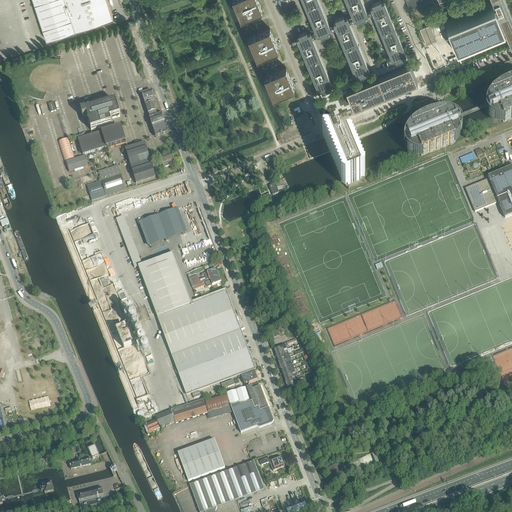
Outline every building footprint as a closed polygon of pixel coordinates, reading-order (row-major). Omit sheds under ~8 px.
[(33,0),(47,40),(114,19),(107,0),(33,0)] [(233,0),(241,19),(252,14),(263,10),(258,0),(233,0)] [(302,0),(306,8),(317,36),(320,35),(321,37),(325,36),(330,34),(328,31),(331,30),(318,0),(302,0)] [(345,0),(354,21),(357,20),(358,22),(362,20),(366,19),(365,16),(368,15),(362,0),(345,0)] [(373,6),(370,7),(392,60),(395,59),(396,62),(400,60),(404,58),(403,56),(406,55),(395,28),(384,2),(382,3),(381,0),(377,2),(372,4),(373,6)] [(492,0),(493,1),(492,1),(492,0),(445,20),(451,34),(452,34),(457,47),(456,47),(459,54),(460,55),(461,59),(484,49),(508,39),(509,39),(509,40),(510,43),(511,46),(511,45),(511,21),(503,0),(405,0),(409,7),(409,8),(410,11),(416,8),(423,5),(426,4),(426,7),(434,4),(433,1),(435,1),(436,0),(438,0),(439,1),(441,5),(445,3),(443,0),(492,0)] [(340,17),(335,19),(336,22),(333,23),(355,76),(358,75),(359,77),(363,75),(368,74),(367,71),(369,70),(358,42),(347,17),(345,18),(344,16),(340,17)] [(444,29),(445,29),(442,21),(435,24),(438,32),(442,30),(441,29),(443,28),(444,29)] [(431,25),(419,29),(420,31),(423,37),(426,45),(430,43),(429,41),(436,38),(431,25)] [(249,37),(258,58),(268,53),(279,49),(278,47),(275,40),(270,28),(259,32),(249,37)] [(330,86),(332,85),(311,32),(308,33),(307,31),(303,33),(298,34),(299,37),(297,38),(307,64),(318,91),(321,90),(322,92),(327,91),(331,89),(330,86)] [(443,56),(436,59),(439,66),(436,68),(437,70),(447,65),(443,56)] [(348,90),(346,90),(352,105),(354,109),(356,108),(418,82),(410,64),(348,90)] [(276,72),(265,76),(274,97),(295,88),(294,86),(291,79),(286,67),(276,72)] [(511,86),(511,87),(507,88),(506,89),(504,89),(502,91),(500,92),(499,93),(497,94),(496,95),(495,96),(493,97),(492,99),(489,102),(488,103),(488,104),(487,105),(487,106),(487,107),(486,109),(486,110),(486,111),(486,112),(486,113),(486,114),(487,115),(487,116),(488,117),(489,118),(490,119),(491,120),(492,120),(492,121),(494,122),(495,122),(496,123),(497,123),(499,123),(504,123),(511,119),(511,86)] [(144,101),(144,103),(145,103),(146,107),(147,111),(148,115),(149,115),(150,119),(149,119),(150,123),(152,128),(155,138),(168,134),(165,124),(165,123),(165,122),(164,122),(164,120),(163,119),(157,101),(155,100),(154,100),(154,98),(153,95),(155,94),(153,89),(151,90),(151,91),(142,95),(144,101)] [(82,112),(81,113),(83,118),(87,117),(91,131),(92,131),(96,129),(97,129),(101,128),(102,128),(106,126),(107,126),(111,125),(112,125),(111,124),(110,120),(120,117),(116,102),(115,102),(113,103),(110,104),(110,103),(110,104),(105,105),(100,107),(96,108),(95,108),(91,110),(90,110),(86,111),(85,111),(83,112),(82,112)] [(455,144),(458,140),(459,139),(460,137),(461,136),(461,135),(461,134),(462,133),(462,132),(462,131),(462,130),(462,129),(462,128),(462,127),(461,126),(461,125),(460,124),(459,123),(458,122),(458,121),(457,121),(456,120),(455,120),(454,119),(453,119),(451,118),(450,118),(447,118),(446,118),(444,118),(442,118),(441,118),(439,118),(437,118),(436,119),(434,119),(433,119),(431,120),(430,120),(428,121),(425,122),(424,123),(423,123),(421,124),(420,125),(418,126),(417,127),(416,127),(415,128),(413,130),(412,131),(411,132),(409,133),(408,134),(408,135),(407,136),(407,137),(406,137),(406,138),(405,139),(405,141),(405,142),(404,143),(404,144),(404,145),(404,147),(405,148),(405,149),(405,150),(406,150),(406,151),(407,152),(408,153),(409,154),(410,154),(411,155),(412,156),(413,156),(415,156),(415,157),(416,157),(417,157),(422,157),(422,156),(454,143),(455,144)] [(324,138),(305,145),(310,158),(328,150),(330,151),(328,153),(331,155),(330,156),(332,158),(331,160),(334,162),(333,163),(335,165),(334,167),(337,169),(336,170),(338,172),(337,174),(340,176),(338,177),(341,179),(340,181),(342,183),(341,184),(346,187),(348,185),(361,179),(364,180),(365,174),(363,174),(364,171),(362,171),(362,167),(360,167),(361,164),(359,164),(359,160),(358,160),(358,157),(356,157),(357,153),(355,153),(355,150),(353,150),(354,147),(352,146),(352,143),(350,143),(351,141),(358,138),(353,126),(352,126),(345,129),(341,128),(341,130),(327,136),(326,135),(324,138)] [(97,132),(98,134),(78,140),(83,156),(126,143),(121,127),(101,133),(101,131),(97,132)] [(58,142),(64,162),(75,158),(69,139),(58,142)] [(145,143),(125,149),(136,184),(156,178),(151,163),(152,163),(150,158),(149,158),(145,143)] [(171,154),(160,159),(163,164),(164,168),(165,168),(175,164),(173,160),(173,159),(171,154)] [(473,154),(460,159),(462,165),(476,159),(473,154)] [(86,157),(66,163),(69,172),(89,167),(86,157)] [(101,182),(87,187),(92,201),(126,191),(118,166),(98,172),(101,182)] [(498,203),(500,208),(502,211),(503,214),(505,219),(511,215),(511,167),(488,177),(489,180),(487,181),(487,180),(466,189),(465,189),(475,212),(476,212),(496,204),(498,203)] [(272,194),(273,196),(279,193),(275,184),(269,187),(270,189),(272,194)] [(9,225),(7,219),(0,221),(0,222),(2,227),(9,225)] [(15,235),(24,260),(24,261),(26,262),(27,262),(28,261),(29,260),(29,259),(19,234),(18,233),(16,233),(15,234),(15,235)] [(175,263),(141,276),(186,395),(254,369),(225,292),(191,305),(175,263)] [(207,273),(198,276),(199,278),(202,277),(204,276),(205,278),(218,274),(216,269),(207,273)] [(206,281),(202,282),(203,284),(204,283),(204,284),(219,278),(218,274),(205,278),(206,281)] [(219,278),(204,284),(205,283),(207,288),(212,285),(221,282),(219,278)] [(299,293),(293,295),(301,315),(307,313),(299,293)] [(286,346),(274,350),(275,354),(287,350),(286,346)] [(287,350),(275,354),(277,358),(288,354),(287,350)] [(288,354),(277,358),(278,362),(290,358),(288,354)] [(290,358),(278,362),(280,366),(291,362),(290,358)] [(291,362),(280,366),(281,370),(294,366),(294,364),(292,364),(291,362)] [(294,366),(281,370),(283,374),(291,371),(296,369),(295,365),(294,366)] [(291,371),(283,374),(284,378),(296,374),(297,374),(298,373),(296,369),(291,371)] [(257,380),(254,372),(254,371),(241,377),(244,385),(257,380)] [(297,376),(298,376),(297,374),(296,374),(284,378),(286,382),(297,378),(298,378),(297,376)] [(297,378),(286,382),(287,386),(299,382),(298,378),(297,378)] [(233,380),(222,385),(223,389),(235,385),(233,380)] [(299,382),(287,386),(289,390),(301,386),(299,382)] [(247,388),(227,394),(230,407),(231,407),(241,434),(256,428),(260,429),(272,424),(273,424),(274,422),(274,421),(269,408),(268,408),(265,399),(260,387),(260,386),(252,389),(251,386),(247,388)] [(226,394),(205,400),(209,412),(230,406),(226,394)] [(171,411),(155,418),(157,421),(150,424),(144,426),(146,430),(148,436),(155,433),(154,432),(156,431),(157,432),(159,431),(160,429),(175,423),(176,424),(208,414),(203,401),(190,405),(171,411)] [(215,440),(178,454),(188,482),(225,468),(215,440)] [(90,455),(88,456),(88,458),(89,459),(90,459),(92,458),(92,460),(100,456),(99,456),(95,447),(88,450),(90,455)] [(269,459),(260,462),(262,466),(269,463),(269,464),(270,464),(273,472),(284,467),(280,457),(270,461),(269,459)] [(80,461),(69,464),(70,464),(71,470),(91,465),(91,464),(90,459),(89,459),(80,461)] [(252,463),(245,465),(251,482),(258,480),(252,463)] [(339,464),(326,469),(332,483),(345,477),(339,464)] [(245,465),(239,468),(245,485),(251,482),(245,465)] [(239,468),(232,470),(239,487),(245,485),(239,468)] [(228,472),(226,472),(232,489),(239,487),(232,470),(228,472)] [(193,484),(190,486),(199,511),(215,511),(217,508),(221,506),(226,505),(230,503),(234,502),(237,501),(232,489),(226,472),(224,473),(220,475),(215,476),(210,478),(207,479),(202,481),(198,483),(193,484)] [(54,492),(52,482),(42,485),(43,488),(41,488),(41,490),(42,492),(44,491),(45,494),(54,492)] [(291,486),(285,489),(289,500),(296,498),(291,486)] [(102,488),(77,494),(80,504),(80,506),(105,500),(104,498),(102,488)] [(285,489),(280,491),(284,502),(289,500),(285,489)] [(280,491),(274,493),(279,504),(284,502),(280,491)] [(274,493),(269,495),(273,506),(279,504),(274,493)] [(269,495),(264,497),(268,508),(273,506),(269,495)] [(264,497),(259,498),(263,510),(268,508),(264,497)] [(259,498),(254,500),(258,511),(263,510),(259,498)] [(296,498),(289,500),(293,511),(300,508),(296,498)] [(105,500),(80,506),(81,511),(88,511),(107,507),(105,500)] [(254,500),(249,502),(252,511),(257,511),(258,511),(254,500)] [(289,500),(284,502),(287,511),(290,511),(293,511),(289,500)] [(252,511),(249,502),(243,504),(246,511),(252,511)] [(287,511),(284,502),(279,504),(281,511),(287,511)]
